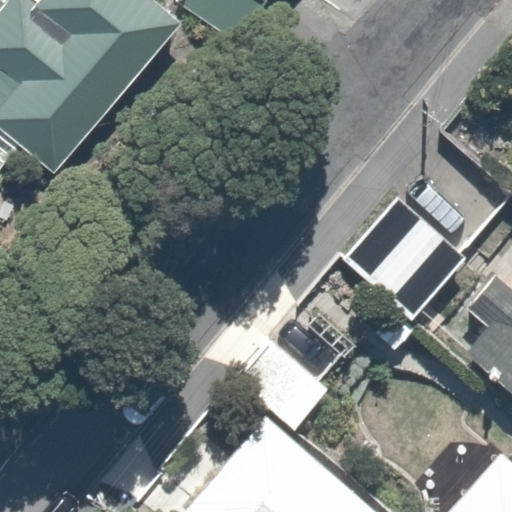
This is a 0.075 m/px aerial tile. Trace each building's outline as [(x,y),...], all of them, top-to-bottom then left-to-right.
[(0,0),(0,123),(44,162),(173,14),(156,0),(0,0)] [(460,238),(389,184),(336,255),(407,308),(460,238)] [(511,288),(458,354),(511,398),(511,288)] [(267,321),(237,363),(290,401),(320,359),(267,321)] [(386,511),(263,406),(180,502),(191,511),(386,511)] [(511,511),(511,439),(509,437),(439,511),(511,511)]
